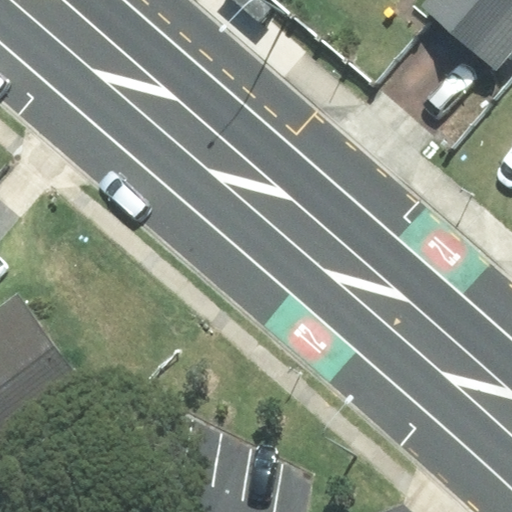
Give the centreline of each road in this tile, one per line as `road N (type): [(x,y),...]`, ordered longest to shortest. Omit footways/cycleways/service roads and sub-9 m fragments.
road 1 (secondary): [(511,487),(0,41)]
road 2 (secondary): [(125,0),(511,337)]
